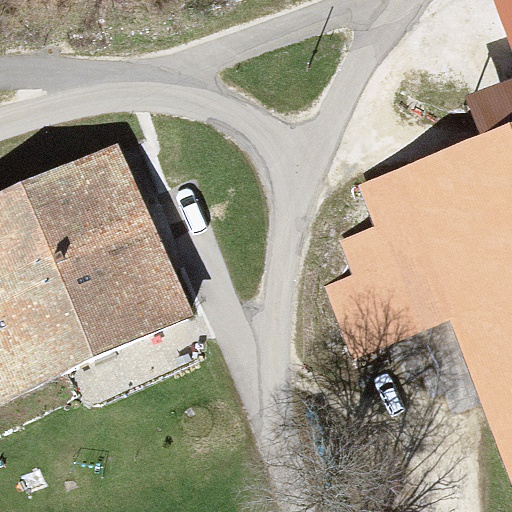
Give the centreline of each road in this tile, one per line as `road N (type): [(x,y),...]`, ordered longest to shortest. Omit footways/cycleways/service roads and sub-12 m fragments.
road 1 (unclassified): [(296,511),(274,353),(302,167),(397,0)]
road 2 (track): [(376,0),(0,126)]
road 3 (track): [(0,78),(138,79),(219,105),(302,167)]
